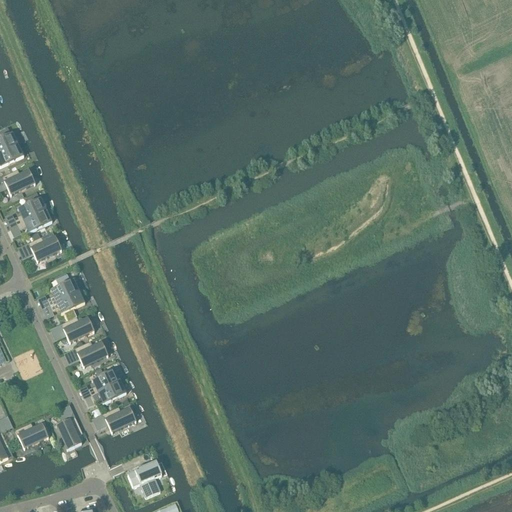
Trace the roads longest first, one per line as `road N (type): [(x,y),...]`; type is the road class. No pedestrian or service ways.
road 1 (residential): [(21,280),(92,441)]
road 2 (unknown): [(0,335),(78,460)]
